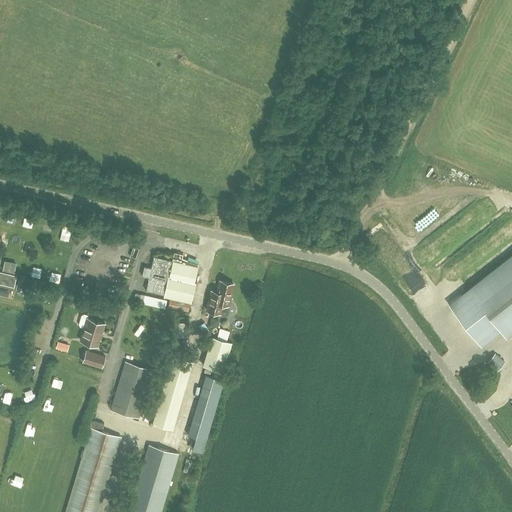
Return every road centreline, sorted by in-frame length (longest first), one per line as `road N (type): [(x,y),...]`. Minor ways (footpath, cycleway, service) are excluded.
road 1 (unclassified): [(511,456),(394,302),(365,276),(323,257),(0,184)]
road 2 (track): [(469,0),(339,264)]
